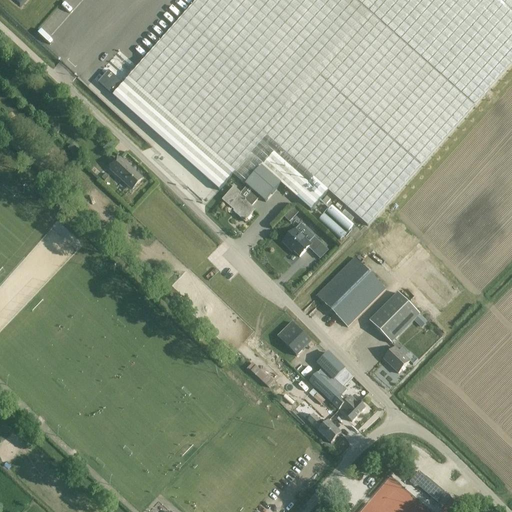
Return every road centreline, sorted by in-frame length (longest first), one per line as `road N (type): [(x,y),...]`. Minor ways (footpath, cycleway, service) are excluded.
road 1 (unclassified): [(507,511),(446,450),(401,426)]
road 2 (unclassified): [(305,511),(358,451),(383,429),(401,426)]
